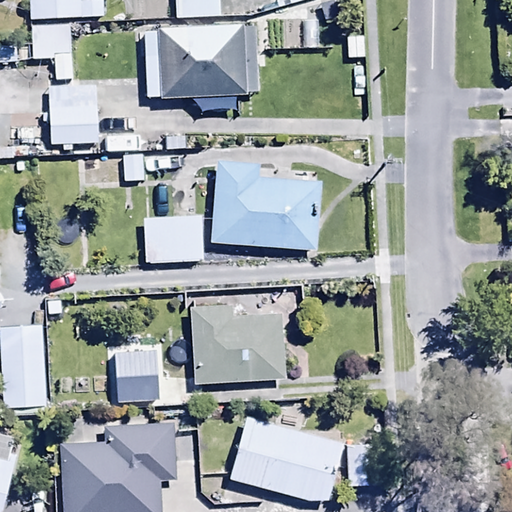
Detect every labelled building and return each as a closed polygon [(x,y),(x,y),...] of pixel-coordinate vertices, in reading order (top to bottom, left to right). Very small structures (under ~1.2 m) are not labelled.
[(27,0),(28,23),(106,21),(105,0),(27,0)] [(172,0),(173,22),(218,20),(216,0),(172,0)] [(69,28),(29,28),(29,63),(52,63),(52,83),(70,83),(70,73),(75,73),(75,65),(69,65),(69,28)] [(254,29),(141,32),(143,102),(210,100),(210,115),(237,114),(236,100),(244,99),(244,94),(256,93),(254,29)] [(0,49),(0,66),(15,67),(16,50),(0,49)] [(93,86),(47,88),(49,148),(62,148),(62,153),(76,152),(76,148),(95,147),(93,86)] [(39,128),(11,128),(11,147),(39,147),(39,128)] [(124,140),(103,140),(103,155),(140,154),(140,145),(124,145),(124,140)] [(139,157),(122,157),(122,184),(140,184),(139,157)] [(258,169),(215,166),(209,246),(313,254),(319,183),(257,178),(258,169)] [(200,219),(141,221),(142,266),(201,265),(200,219)] [(229,308),(187,310),(190,386),(282,382),(279,316),(230,319),(229,308)] [(44,410),(40,327),(0,328),(0,395),(1,413),(44,410)] [(125,354),(107,355),(108,408),(163,406),(162,372),(145,373),(144,350),(125,350),(125,354)] [(226,407),(192,407),(192,429),(215,429),(215,422),(226,422),(226,407)] [(341,446),(244,417),(225,481),(322,510),(341,446)] [(101,446),(58,447),(60,511),(157,511),(156,482),(173,482),(171,426),(101,429),(101,446)] [(0,511),(19,442),(0,436),(0,511)] [(380,447),(345,447),(345,491),(381,490),(380,447)]
